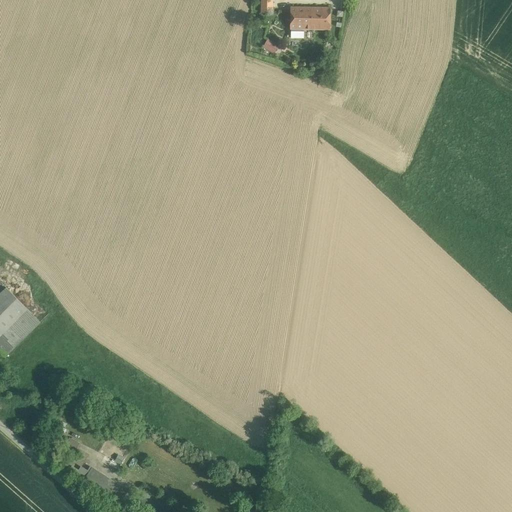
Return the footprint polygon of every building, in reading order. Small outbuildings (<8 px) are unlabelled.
[(261,0),(261,13),(272,13),(272,0),(261,0)] [(330,8),(291,7),(290,29),(291,29),(291,38),(303,38),(304,29),(330,30),(330,8)] [(267,40),(263,47),(274,53),(278,46),(267,40)] [(7,288),(0,294),(0,336),(28,309),(7,288)] [(28,309),(0,336),(0,352),(5,357),(40,322),(28,309)] [(75,451),(79,442),(65,436),(62,445),(75,451)] [(79,444),(77,447),(86,452),(88,449),(79,444)] [(125,459),(118,455),(115,460),(123,464),(125,459)] [(81,468),(77,474),(85,479),(89,473),(81,468)] [(85,479),(93,484),(99,474),(91,469),(89,473),(85,479)] [(77,474),(74,479),(104,498),(108,493),(110,495),(116,484),(106,478),(100,489),(93,484),(85,479),(77,474)] [(106,478),(99,474),(93,484),(100,489),(106,478)] [(110,495),(122,502),(128,492),(116,484),(110,495)] [(133,495),(128,492),(122,502),(127,505),(133,495)]
